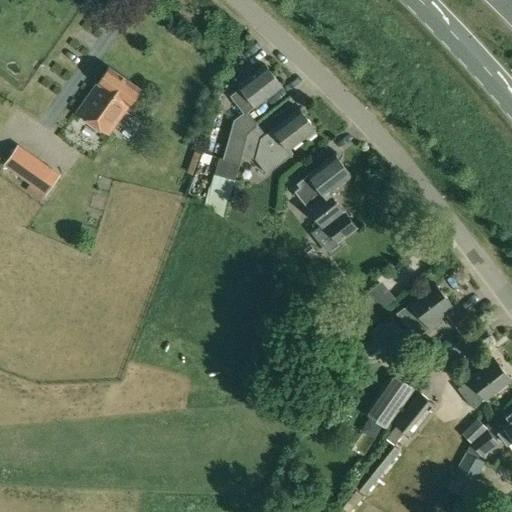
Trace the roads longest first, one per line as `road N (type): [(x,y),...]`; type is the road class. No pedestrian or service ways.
road 1 (unclassified): [(239,0),(418,180),(511,302)]
road 2 (primary): [(418,0),(511,103)]
